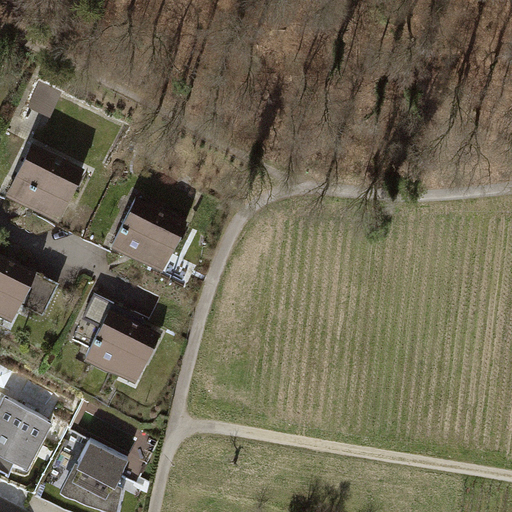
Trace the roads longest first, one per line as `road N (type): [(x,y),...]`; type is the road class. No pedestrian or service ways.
road 1 (track): [(511,480),(177,425)]
road 2 (track): [(177,425),(237,222),(283,190)]
road 3 (track): [(283,190),(406,196),(511,188)]
road 4 (track): [(511,159),(449,123),(392,0)]
road 5 (residential): [(0,222),(147,296)]
